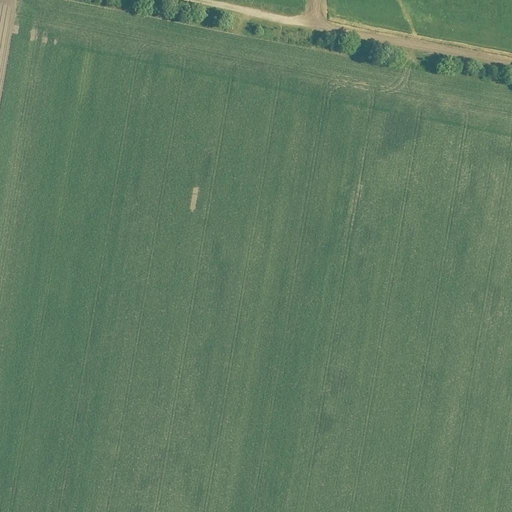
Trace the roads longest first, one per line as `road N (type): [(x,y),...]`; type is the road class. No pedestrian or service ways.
road 1 (unclassified): [(511,66),(317,27)]
road 2 (unclassified): [(317,27),(175,0)]
